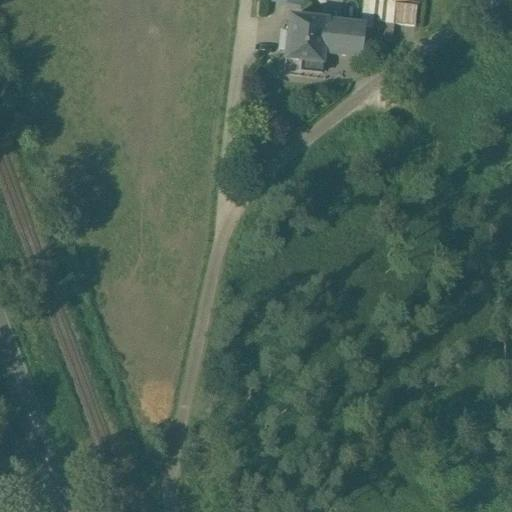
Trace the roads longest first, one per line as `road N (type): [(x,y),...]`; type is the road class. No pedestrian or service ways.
road 1 (unclassified): [(171,511),(175,444),(232,211),(366,92),(505,0)]
road 2 (tertiary): [(0,336),(64,511)]
